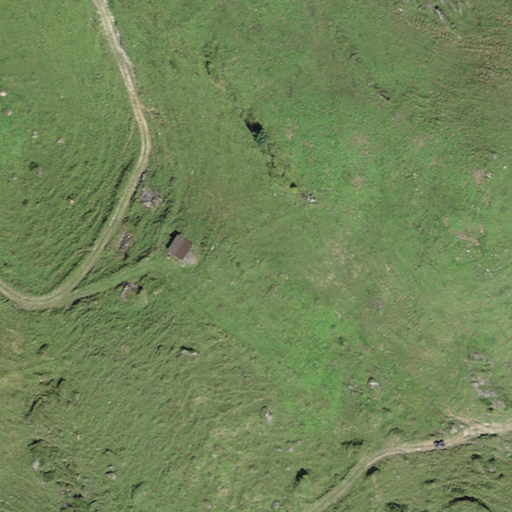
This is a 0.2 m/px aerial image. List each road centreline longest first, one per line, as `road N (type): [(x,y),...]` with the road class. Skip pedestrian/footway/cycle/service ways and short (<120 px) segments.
road 1 (track): [(95,0),(143,129),(138,169),(108,236),(70,288),(36,304),(0,284)]
road 2 (track): [(51,302),(152,267),(180,278)]
